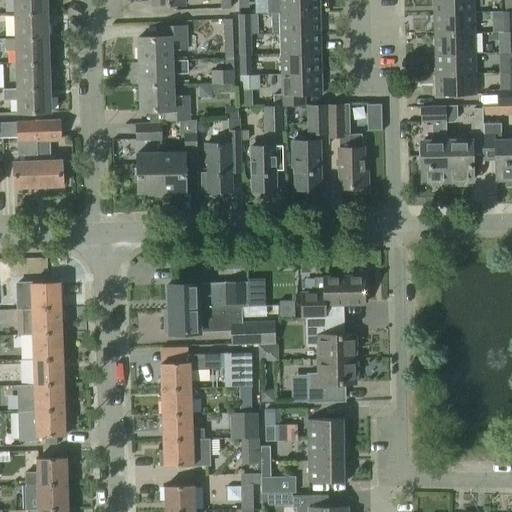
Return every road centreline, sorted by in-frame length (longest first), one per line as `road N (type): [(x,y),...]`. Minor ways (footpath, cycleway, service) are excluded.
road 1 (residential): [(91,234),(396,227)]
road 2 (residential): [(108,511),(103,269),(91,234)]
road 3 (residential): [(402,480),(396,227)]
road 4 (residential): [(110,0),(111,11),(94,11),(91,234)]
road 5 (residential): [(396,227),(388,87),(361,82),(357,0)]
